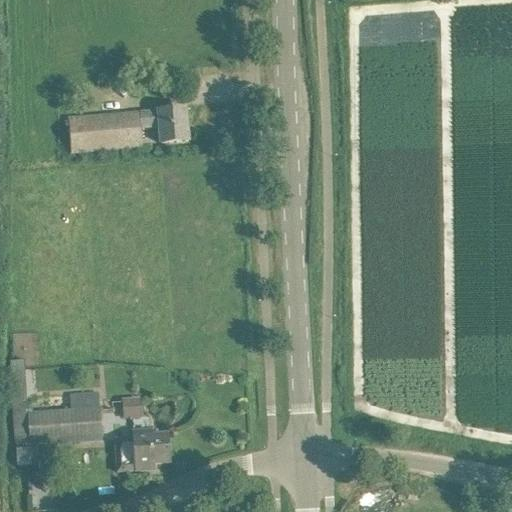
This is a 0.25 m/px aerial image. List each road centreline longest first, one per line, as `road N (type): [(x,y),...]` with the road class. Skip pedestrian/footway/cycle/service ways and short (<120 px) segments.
road 1 (tertiary): [(305,457),(284,0)]
road 2 (unclassified): [(305,457),(396,459),(511,479)]
road 3 (unclassified): [(112,511),(237,466),(305,457)]
